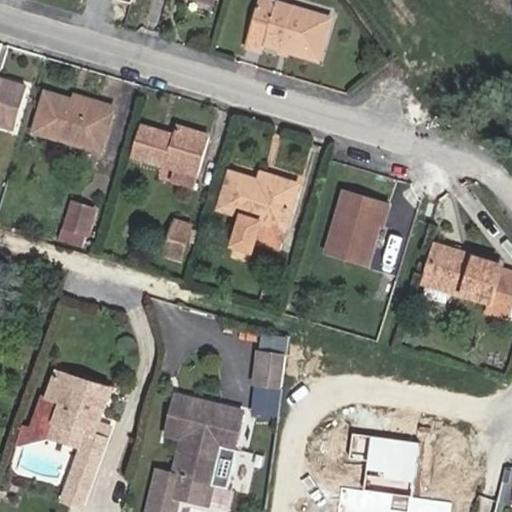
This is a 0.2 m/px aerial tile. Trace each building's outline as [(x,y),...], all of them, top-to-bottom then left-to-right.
[(320,59),(331,19),(265,0),(260,0),(248,44),(266,50),(267,44),(320,59)] [(0,122),(12,127),(24,85),(0,77),(0,122)] [(44,89),(32,129),(100,148),(113,105),(78,94),(76,99),(44,89)] [(178,172),(198,178),(211,133),(177,123),(175,128),(173,135),(164,132),(165,126),(141,119),(129,157),(178,172)] [(173,135),(175,128),(165,126),(164,132),(173,135)] [(194,190),(198,178),(178,172),(174,184),(194,190)] [(260,172),(258,182),(268,185),(271,175),(260,172)] [(268,185),(258,182),(225,173),(214,205),(255,218),(249,238),(275,246),(282,226),(279,224),(292,183),(271,175),(268,185)] [(389,202),(340,187),(322,252),(364,263),(375,226),(382,227),(389,202)] [(74,189),(65,214),(84,221),(92,194),(74,189)] [(186,225),(167,218),(158,246),(177,252),(186,225)] [(442,240),(439,250),(474,261),(477,250),(442,240)] [(474,261),(439,250),(431,279),(491,299),(499,302),(511,262),(511,261),(504,259),(477,250),(474,261)] [(289,351),(290,336),(262,334),(261,349),(289,351)] [(508,351),(488,345),(484,359),(504,365),(508,351)] [(280,415),(287,353),(258,350),(252,412),(280,415)] [(100,430),(117,385),(114,378),(102,374),(96,376),(64,364),(56,387),(52,386),(38,423),(88,441),(93,427),(100,430)] [(246,400),(179,390),(174,429),(196,433),(195,443),(188,442),(185,470),(224,476),(229,437),(241,438),(246,400)] [(348,463),(367,466),(364,490),(340,487),(337,511),(452,511),(453,503),(415,498),(422,444),(352,435),(348,463)]
